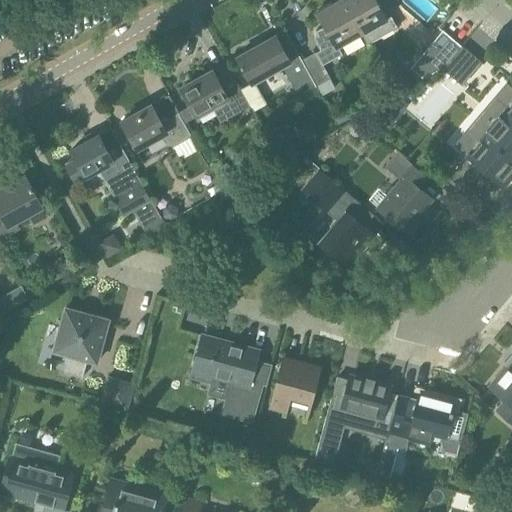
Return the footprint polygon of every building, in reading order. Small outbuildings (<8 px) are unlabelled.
[(369,44),(344,0),(340,0),(319,12),(327,25),(316,32),(314,39),(321,50),(317,52),(303,60),(318,87),(332,79),(324,64),(343,53),(339,47),(363,33),(369,44)] [(344,0),(369,44),(398,28),(392,16),(388,18),(377,0),(344,0)] [(401,0),(425,22),(439,7),(430,0),(401,0)] [(462,46),(444,30),(424,53),(442,68),(462,46)] [(239,57),(254,84),(284,67),(300,97),(301,96),(304,102),(321,93),(317,87),(318,87),(303,60),(301,57),(292,62),(276,35),(239,57)] [(482,63),(462,46),(442,68),(447,72),(444,77),(451,83),(455,79),(463,86),(482,63)] [(192,105),(180,112),(187,123),(198,116),(214,108),(222,122),(250,107),(252,106),(244,92),(230,99),(214,71),(214,70),(182,87),(192,105)] [(138,148),(163,134),(171,149),(193,136),(170,95),(153,104),(123,121),(138,148)] [(398,95),(381,115),(393,124),(409,105),(398,95)] [(482,142),(469,156),(501,184),(511,170),(511,106),(510,108),(498,99),(470,132),(482,142)] [(348,104),(332,112),(339,125),(354,117),(348,104)] [(152,201),(144,186),(125,150),(112,157),(99,134),(72,148),(77,158),(65,165),(77,184),(88,178),(87,177),(100,170),(126,216),(152,201)] [(420,213),(433,198),(421,188),(430,177),(399,151),(386,166),(402,180),(378,208),(407,232),(421,215),(420,213)] [(340,220),(320,242),(348,266),(374,235),(364,227),(375,214),(346,190),(321,169),(304,189),(328,210),(340,220)] [(0,239),(13,233),(9,227),(45,206),(28,175),(0,190),(0,239)] [(98,359),(97,359),(108,319),(66,308),(56,348),(70,352),(65,373),(82,377),(88,357),(97,360),(98,359)] [(255,366),(259,351),(203,336),(193,372),(195,373),(194,379),(213,384),(214,378),(232,382),(224,414),(253,422),(263,383),(260,382),(264,369),(255,366)] [(508,366),(491,386),(511,403),(511,353),(505,363),(508,366)] [(309,368),(310,365),(285,358),(271,407),(292,413),(295,400),(316,406),(323,381),(321,380),(323,372),(309,368)] [(323,425),(314,457),(333,462),(344,421),(379,430),(381,425),(390,427),(396,409),(395,408),(395,409),(385,407),(391,386),(351,375),(347,392),(332,388),(324,419),(323,425)] [(134,382),(108,377),(102,408),(127,413),(134,382)] [(382,457),(377,474),(390,478),(390,476),(402,479),(408,458),(406,458),(408,451),(405,450),(406,444),(408,439),(429,445),(430,442),(432,433),(442,436),(445,450),(457,453),(458,453),(469,414),(455,410),(456,404),(454,403),(455,400),(438,396),(437,399),(419,394),(416,405),(398,400),(396,409),(390,427),(389,434),(382,457)] [(348,454),(344,467),(377,474),(381,463),(348,454)] [(11,458),(6,477),(10,478),(6,493),(48,504),(45,511),(63,511),(73,476),(11,458)] [(164,511),(169,495),(111,480),(105,503),(109,504),(107,511),(164,511)] [(199,511),(202,502),(186,499),(183,511),(199,511)]
